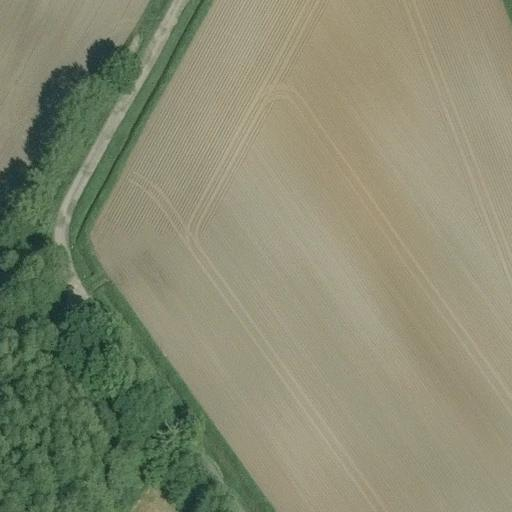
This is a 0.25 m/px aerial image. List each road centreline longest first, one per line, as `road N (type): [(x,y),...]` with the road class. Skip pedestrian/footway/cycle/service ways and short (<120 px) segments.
road 1 (unclassified): [(178,0),(72,201),(67,256),(84,321)]
road 2 (residential): [(84,321),(149,392),(230,511)]
